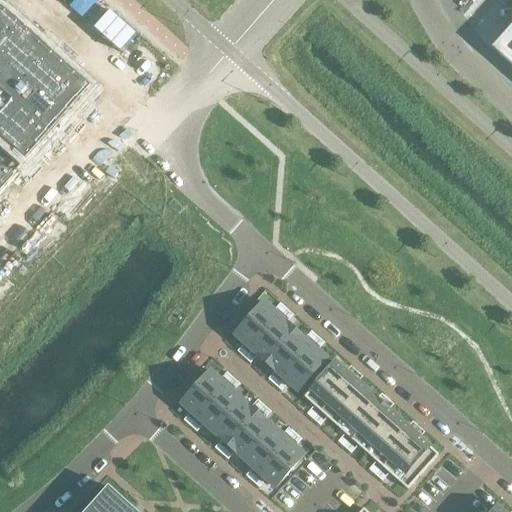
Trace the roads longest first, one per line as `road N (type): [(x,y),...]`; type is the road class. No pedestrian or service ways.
road 1 (tertiary): [(228,50),(511,303)]
road 2 (residential): [(262,252),(511,469)]
road 3 (unclassified): [(162,108),(0,287)]
road 4 (tertiary): [(511,145),(352,0)]
road 5 (residential): [(262,252),(129,416)]
road 6 (residential): [(162,108),(176,155),(204,199),(262,252)]
road 7 (residential): [(245,511),(129,416)]
road 8 (residential): [(129,416),(23,511)]
road 9 (unclassified): [(424,0),(458,52),(511,103)]
